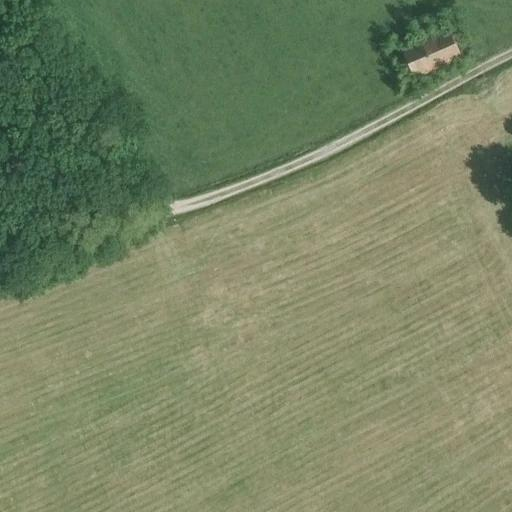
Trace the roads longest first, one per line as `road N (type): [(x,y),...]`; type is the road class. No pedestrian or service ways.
road 1 (track): [(145,211),(158,215),(302,160),(511,48)]
road 2 (unclassified): [(0,275),(127,228),(145,211),(133,169),(25,0)]
